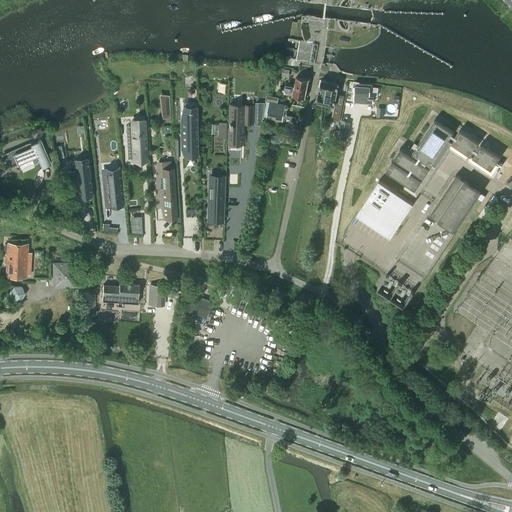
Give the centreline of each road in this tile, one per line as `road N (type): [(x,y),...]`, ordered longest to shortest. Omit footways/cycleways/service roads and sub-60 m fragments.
road 1 (primary): [(0,367),(74,368),(141,381),(511,510)]
road 2 (unclassified): [(272,271),(346,310),(406,387),(511,480)]
road 3 (unclassified): [(0,213),(103,247),(231,259),(272,271)]
road 4 (unclassified): [(272,271),(317,63)]
